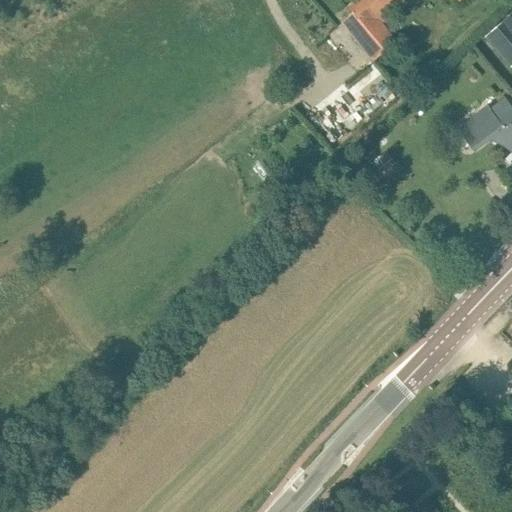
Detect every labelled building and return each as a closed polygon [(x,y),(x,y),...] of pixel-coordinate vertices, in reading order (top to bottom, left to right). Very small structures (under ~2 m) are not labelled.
[(382,24),(400,9),(398,7),(406,0),(359,0),(348,9),(359,23),(348,32),(373,62),(396,42),(382,24)] [(511,20),(510,18),(486,38),(511,68),(511,67),(511,20)] [(511,125),(511,123),(511,107),(510,105),(504,109),(499,102),(462,130),(460,128),(458,129),(475,152),(490,140),(511,125)] [(511,125),(490,140),(500,144),(510,149),(511,150),(511,125)] [(387,152),(373,163),(382,175),(397,164),(387,152)]
